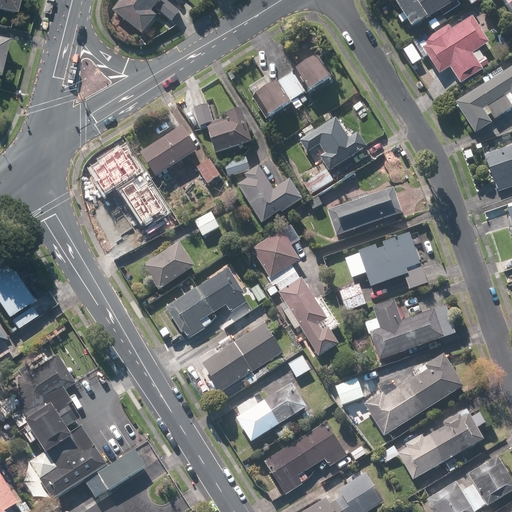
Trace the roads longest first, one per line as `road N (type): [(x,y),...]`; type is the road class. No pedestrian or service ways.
road 1 (residential): [(336,0),(442,177),(511,384)]
road 2 (secondary): [(24,163),(232,511)]
road 3 (tertiary): [(24,163),(166,67)]
road 4 (secondary): [(71,0),(24,163)]
road 5 (tertiary): [(166,67),(279,0)]
road 6 (secondary): [(72,0),(82,29),(107,57),(134,68),(166,67)]
